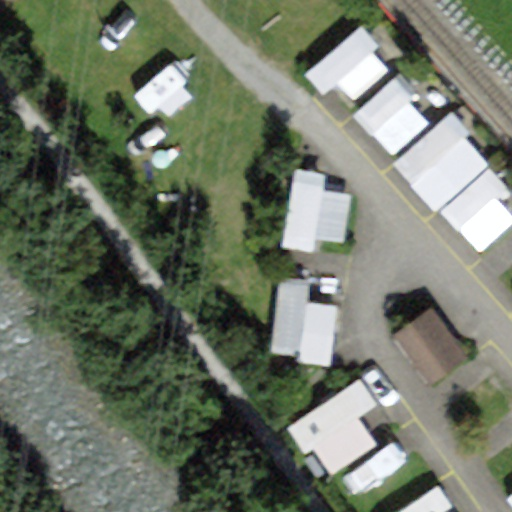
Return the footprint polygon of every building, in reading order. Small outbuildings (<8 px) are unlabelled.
[(348,98),(393,60),(361,22),(315,60),(348,98)] [(387,147),(430,123),(403,74),(359,98),(387,147)] [(396,153),(480,246),(511,216),(511,179),(447,108),(396,153)] [(294,169),(286,230),(345,237),(353,177),(294,169)] [(333,356),(337,298),(308,296),(309,274),(279,272),(274,352),(333,356)] [(401,335),(430,374),(456,355),(427,316),(401,335)] [(328,469),(388,431),(353,378),(294,415),(328,469)]
